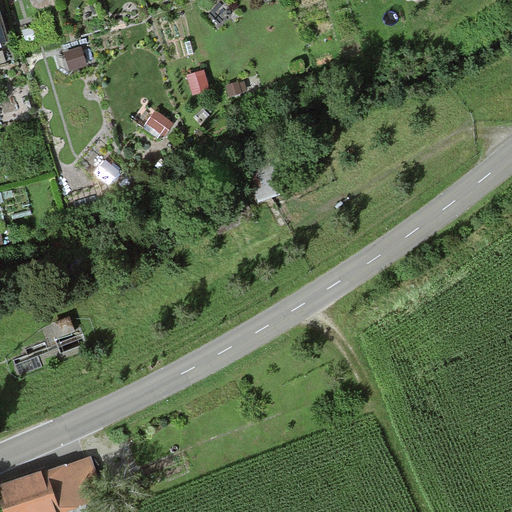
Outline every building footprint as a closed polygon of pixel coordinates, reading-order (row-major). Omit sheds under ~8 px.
[(4,27),(0,14),(0,48),(9,45),(4,27)] [(206,92),(201,73),(185,77),(190,96),(206,92)] [(241,93),(238,83),(223,87),(226,97),(241,93)] [(167,123),(153,113),(141,130),(156,140),(167,123)] [(333,182),(313,131),(281,144),(283,149),(298,187),(301,194),(333,182)] [(298,187),(283,149),(243,165),(258,203),(298,187)] [(119,174),(103,162),(93,175),(109,187),(119,174)] [(67,466),(66,464),(45,471),(0,485),(0,498),(1,500),(4,511),(66,511),(104,499),(90,458),(67,466)]
